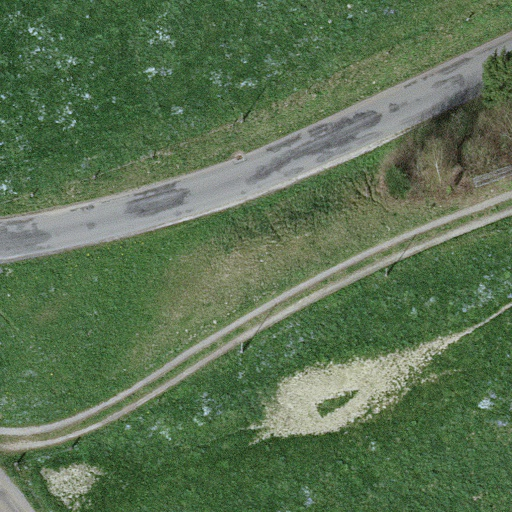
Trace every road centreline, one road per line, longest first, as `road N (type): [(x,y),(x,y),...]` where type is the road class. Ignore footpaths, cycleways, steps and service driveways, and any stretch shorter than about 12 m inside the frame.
road 1 (track): [(0,442),(43,440),(131,405),(219,344),(346,276),(511,206)]
road 2 (unclassified): [(511,61),(269,173),(53,237),(0,244)]
